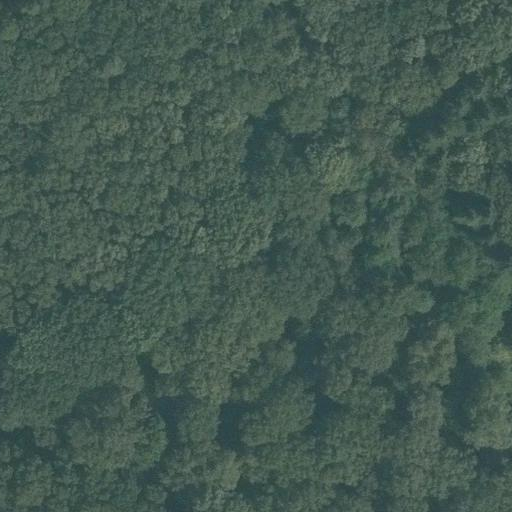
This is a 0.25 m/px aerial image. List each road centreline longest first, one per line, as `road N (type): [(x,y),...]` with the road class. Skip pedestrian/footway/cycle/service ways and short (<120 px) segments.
road 1 (track): [(511,26),(382,138),(51,382),(0,429)]
road 2 (track): [(511,272),(465,220),(420,198),(382,138)]
